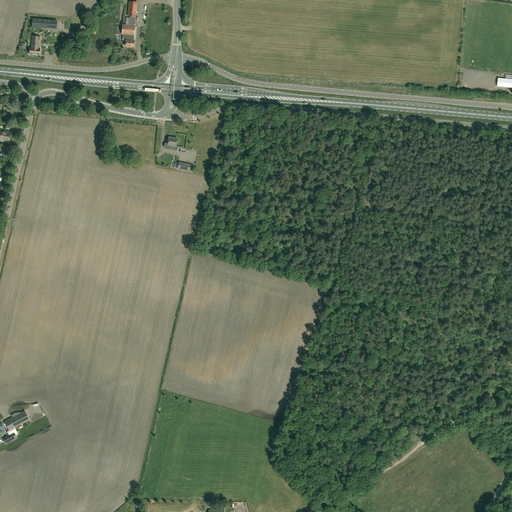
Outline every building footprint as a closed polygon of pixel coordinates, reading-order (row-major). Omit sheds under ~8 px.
[(135,17),(137,2),(129,2),(128,16),(129,16),(129,25),(123,25),(122,34),(123,34),(123,40),(126,40),(125,46),(134,47),(135,41),(133,41),(135,26),(134,26),(135,17)] [(32,27),(56,28),(57,21),(33,19),(32,27)] [(39,49),(40,37),(32,36),(31,48),(30,48),(29,54),(39,55),(40,49),(39,49)] [(511,78),(498,78),(497,86),(511,87),(511,78)] [(0,140),(9,143),(11,132),(0,129),(0,140)] [(176,146),(177,138),(168,137),(168,143),(166,142),(164,144),(164,146),(166,148),(177,150),(177,146),(176,146)] [(189,171),(190,164),(178,162),(177,168),(189,171)] [(5,421),(9,430),(29,419),(24,411),(5,421)] [(14,432),(3,438),(5,443),(16,437),(14,432)]
